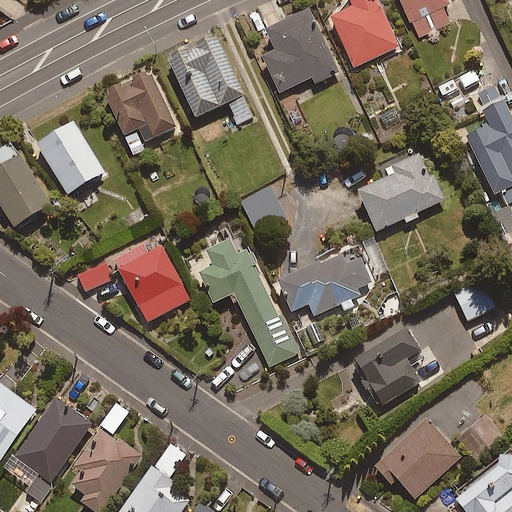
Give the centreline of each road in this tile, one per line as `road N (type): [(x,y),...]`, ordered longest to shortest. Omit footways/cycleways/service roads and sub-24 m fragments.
road 1 (residential): [(0,270),(358,511)]
road 2 (secondary): [(193,0),(0,98)]
road 3 (secondary): [(0,67),(134,0)]
